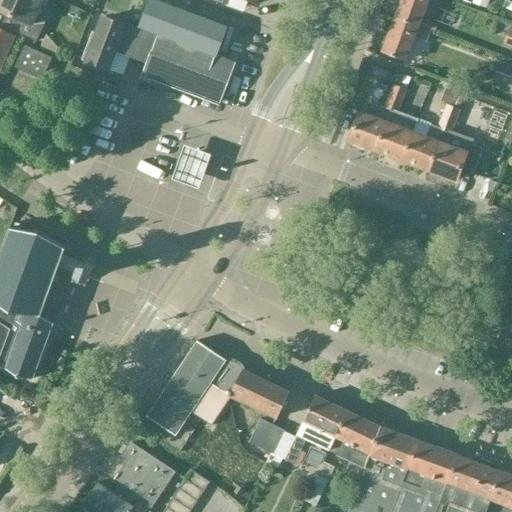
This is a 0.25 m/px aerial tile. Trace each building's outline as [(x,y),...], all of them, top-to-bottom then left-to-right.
[(43,0),(0,0),(0,11),(6,14),(1,26),(36,42),(45,22),(35,18),(43,0)] [(115,52),(147,65),(143,74),(219,103),(234,64),(215,56),(226,26),(153,0),(149,0),(138,30),(106,18),(99,34),(96,33),(96,34),(91,32),(80,61),(108,72),(115,52)] [(418,27),(428,0),(401,0),(395,18),(418,27)] [(395,18),(382,53),(405,61),(415,35),(427,39),(429,31),(418,27),(395,18)] [(511,28),(496,24),(491,40),(511,46),(511,28)] [(0,67),(14,37),(0,30),(0,67)] [(42,80),(51,58),(24,46),(14,68),(42,80)] [(511,89),(511,66),(499,61),(492,82),(511,89)] [(77,77),(75,91),(92,93),(94,79),(77,77)] [(406,90),(399,87),(393,85),(389,97),(402,103),(406,90)] [(397,114),(398,113),(402,103),(389,97),(384,109),(378,107),(374,118),(359,113),(349,142),(376,152),(391,112),(397,114)] [(442,117),(455,122),(459,110),(447,105),(442,117)] [(398,113),(397,114),(391,112),(376,152),(402,161),(413,133),(417,120),(398,113)] [(413,133),(402,161),(429,171),(439,143),(440,143),(444,131),(451,134),(455,122),(442,117),(438,129),(430,127),(426,138),(413,133)] [(429,171),(456,181),(460,171),(474,177),(484,150),(469,145),(471,141),(451,134),(444,131),(440,143),(439,143),(429,171)] [(181,152),(169,187),(195,197),(208,162),(181,152)] [(0,365),(6,367),(5,370),(18,377),(33,380),(53,324),(40,316),(58,268),(76,275),(73,283),(78,287),(86,287),(96,259),(90,256),(83,255),(81,262),(62,256),(65,249),(39,233),(9,229),(0,252),(0,365)] [(148,417),(175,436),(210,384),(229,393),(229,394),(278,418),(290,392),(243,370),(242,373),(223,364),(226,360),(198,341),(148,417)] [(328,451),(348,410),(316,395),(296,436),(292,446),(285,460),(295,465),(302,451),(307,441),(328,451)] [(366,468),(381,426),(348,410),(328,451),(366,468)] [(285,431),(261,419),(250,442),(274,454),(285,431)] [(392,511),(399,493),(418,440),(381,426),(366,468),(349,511),(392,511)] [(436,511),(438,509),(458,455),(436,447),(418,440),(399,493),(392,511),(436,511)] [(176,473),(142,451),(137,447),(135,449),(130,445),(126,452),(128,460),(112,483),(118,487),(118,486),(132,496),(151,509),(176,473)] [(500,468),(474,458),(473,461),(458,455),(438,509),(436,511),(485,511),(500,471),(499,471),(500,468)] [(323,462),(317,475),(304,501),(315,506),(328,480),(334,467),(323,462)] [(186,480),(205,492),(211,483),(192,471),(186,480)] [(511,511),(511,475),(500,471),(485,511),(511,511)] [(198,502),(205,492),(186,480),(180,489),(198,502)] [(118,486),(118,487),(114,493),(98,483),(83,507),(90,511),(130,511),(134,507),(127,503),(132,496),(118,486)] [(192,511),(198,502),(180,489),(173,499),(192,511)] [(172,511),(191,511),(192,511),(173,499),(167,508),(172,511)]
